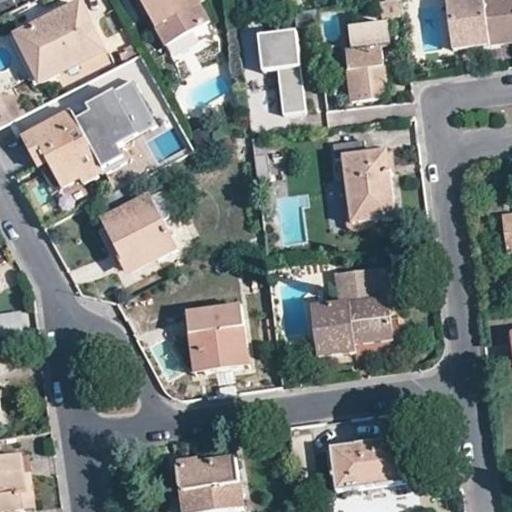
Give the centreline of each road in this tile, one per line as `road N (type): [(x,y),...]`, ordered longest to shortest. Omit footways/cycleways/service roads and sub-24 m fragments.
road 1 (residential): [(161,420),(466,382)]
road 2 (residential): [(466,382),(441,148)]
road 3 (residential): [(161,420),(125,340),(61,304)]
road 4 (residential): [(483,511),(466,382)]
road 5 (residential): [(61,304),(0,191)]
road 6 (residential): [(81,429),(61,304)]
